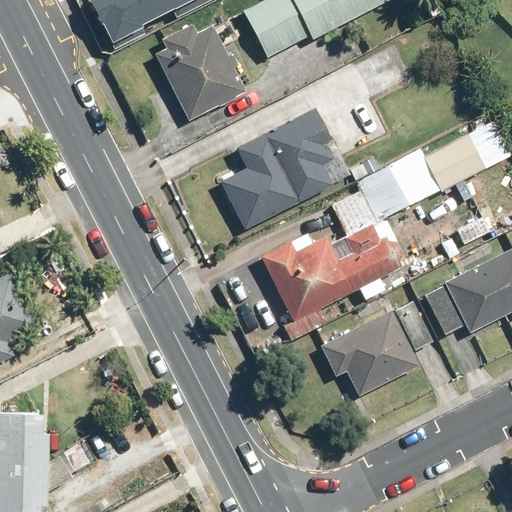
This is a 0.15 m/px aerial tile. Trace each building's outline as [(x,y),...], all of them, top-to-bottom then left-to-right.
[(88,0),(114,50),(146,35),(141,24),(175,8),(178,14),(207,0),(88,0)] [(265,0),(246,9),(270,57),(313,35),(315,39),(393,0),(265,0)] [(172,48),(159,55),(192,119),(251,89),(217,23),(200,32),(195,21),(166,36),(172,48)] [(246,168),(224,181),(247,228),(355,176),(320,106),(236,147),(246,168)] [(446,193),(511,156),(511,155),(493,120),(427,156),(446,193)] [(310,232),(267,255),(296,320),(286,325),(293,340),(330,322),(323,308),(362,289),(366,298),(388,287),(383,276),(408,264),(387,221),(380,224),(365,190),(333,205),(347,236),(336,241),(333,235),(315,244),(310,232)] [(486,216),(457,230),(465,246),(494,232),(486,216)] [(511,248),(447,285),(469,324),(474,333),(511,312),(511,248)] [(12,339),(41,325),(14,270),(0,276),(0,359),(17,351),(12,339)] [(392,307),(324,342),(342,377),(349,373),(362,397),(422,365),(414,349),(397,316),(394,311),(392,307)] [(45,424),(46,407),(0,405),(0,511),(43,511),(44,499),(49,499),(50,489),(75,472),(62,451),(52,456),(53,424),(45,424)]
